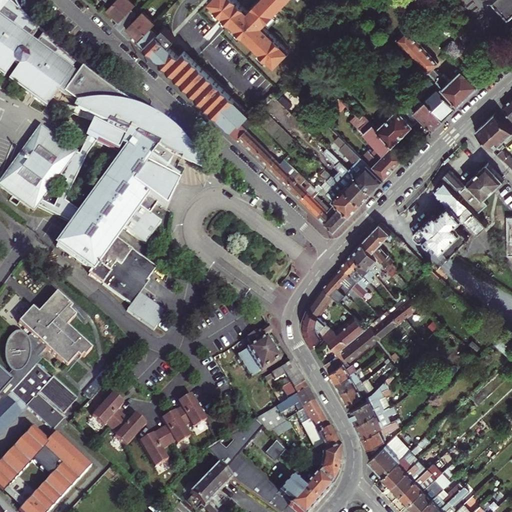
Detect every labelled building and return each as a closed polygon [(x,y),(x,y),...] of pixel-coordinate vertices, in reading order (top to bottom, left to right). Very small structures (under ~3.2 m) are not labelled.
[(0,0),(0,72),(4,75),(14,62),(19,66),(9,79),(46,106),(58,90),(96,117),(79,154),(75,152),(59,174),(67,178),(53,207),(40,200),(36,205),(73,223),(81,212),(65,200),(87,153),(99,135),(126,148),(134,137),(167,164),(169,161),(167,159),(170,152),(156,145),(160,137),(154,134),(158,125),(151,122),(143,119),(146,112),(127,101),(108,89),(82,69),(77,76),(72,72),(77,64),(43,33),(35,45),(30,42),(39,29),(22,11),(18,5),(15,0),(0,0)] [(113,0),(106,8),(113,15),(115,12),(120,17),(117,19),(113,24),(120,30),(129,20),(141,8),(135,3),(136,2),(133,0),(113,0)] [(254,0),(248,6),(244,2),(241,0),(207,0),(240,31),(276,65),(291,49),(264,23),(285,0),(254,0)] [(511,0),(493,0),(494,0),(510,17),(511,15),(511,0)] [(437,7),(423,20),(439,37),(453,24),(437,7)] [(139,39),(156,21),(143,9),(131,22),(129,20),(120,30),(125,35),(130,31),(133,33),(139,39)] [(194,96),(233,134),(242,124),(250,115),(165,31),(156,21),(139,39),(138,39),(172,73),(194,96)] [(397,37),(459,105),(482,82),(474,74),(464,64),(450,78),(445,74),(442,74),(441,74),(434,67),(440,61),(407,27),(397,37)] [(445,44),(444,46),(452,54),(463,44),(455,35),(454,36),(448,30),(440,38),(445,44)] [(459,50),(456,53),(462,59),(465,56),(459,50)] [(481,67),(474,74),(482,82),(489,75),(481,67)] [(271,92),(275,97),(288,83),(284,78),(271,92)] [(438,87),(425,99),(444,119),(456,107),(438,87)] [(511,94),(501,105),(511,117),(511,94)] [(425,99),(414,110),(421,117),(432,130),(444,119),(425,99)] [(377,128),(393,144),(421,117),(414,110),(412,107),(405,100),(377,128)] [(494,111),(475,129),(511,167),(511,157),(502,147),(498,143),(511,130),(494,111)] [(361,155),(384,177),(404,157),(393,144),(377,128),(364,115),(355,123),(375,144),(368,150),(367,148),(361,155)] [(239,136),(255,152),(262,145),(246,128),(247,127),(242,124),(233,134),(237,138),(239,136)] [(168,164),(176,170),(185,150),(176,139),(170,133),(158,125),(154,134),(160,137),(156,145),(170,152),(167,159),(169,161),(167,164),(168,164)] [(75,152),(40,127),(0,183),(0,185),(33,210),(36,205),(40,200),(59,174),(75,152)] [(502,147),(511,137),(511,129),(511,130),(498,143),(502,147)] [(354,161),(349,167),(372,190),(384,177),(361,155),(340,134),(335,138),(342,145),(340,147),(354,161)] [(73,223),(57,245),(92,270),(116,236),(123,226),(168,164),(167,164),(134,137),(126,148),(81,212),(73,223)] [(268,166),(275,158),(262,145),(255,152),(268,166)] [(341,169),(334,176),(361,202),(372,190),(349,167),(327,147),(323,151),(341,169)] [(268,166),(286,184),(299,171),(285,157),(280,162),(275,158),(268,166)] [(503,178),(502,176),(486,160),(476,170),(465,182),(469,186),(467,188),(449,169),(440,178),(442,181),(433,190),(447,204),(442,210),(437,215),(436,214),(424,225),(416,233),(415,235),(415,238),(416,239),(419,241),(422,241),(424,239),(429,244),(432,241),(448,257),(467,238),(454,226),(465,214),(466,214),(463,211),(467,206),(469,208),(467,211),(471,215),(468,218),(480,229),(488,221),(477,211),(485,203),(482,199),(503,178)] [(176,170),(168,164),(123,226),(142,240),(158,218),(149,212),(178,171),(176,170)] [(286,184),(301,198),(314,184),(299,171),(286,184)] [(332,198),(349,215),(361,202),(334,176),(332,174),(326,179),(333,186),(327,193),(332,198)] [(301,198),(317,215),(324,208),(314,197),(316,195),(320,190),(314,184),(301,198)] [(317,215),(334,231),(349,215),(332,198),(329,201),(333,204),(329,208),(316,195),(314,197),(324,208),(317,215)] [(467,211),(469,208),(467,206),(463,211),(466,214),(465,214),(468,218),(471,215),(467,211)] [(395,235),(380,221),(363,240),(387,269),(394,263),(378,244),(385,237),(389,242),(395,235)] [(157,265),(116,236),(92,270),(89,274),(132,304),(128,310),(154,329),(167,311),(137,290),(142,283),(144,284),(157,265)] [(387,269),(363,240),(352,251),(371,269),(376,274),(380,279),(385,274),(388,278),(392,274),(387,269)] [(352,251),(345,260),(369,282),(376,274),(371,269),(352,251)] [(345,260),(339,266),(341,267),(356,281),(351,287),(361,297),(368,290),(365,287),(369,282),(345,260)] [(394,263),(387,269),(392,274),(398,269),(394,263)] [(326,291),(332,296),(338,301),(351,287),(356,281),(341,267),(324,283),(322,286),(326,291)] [(448,269),(440,276),(446,281),(453,273),(448,269)] [(322,286),(314,296),(318,299),(326,291),(322,286)] [(317,316),(332,296),(326,291),(318,299),(314,296),(309,303),(306,309),(317,316)] [(388,291),(385,295),(390,301),(394,298),(388,291)] [(390,312),(398,321),(418,306),(406,291),(396,300),(399,303),(390,312)] [(52,430),(64,417),(62,415),(77,399),(53,377),(51,379),(36,365),(41,360),(38,357),(45,348),(66,367),(76,355),(79,358),(82,355),(84,357),(91,349),(65,326),(74,316),(68,310),(70,307),(54,293),(36,314),(30,309),(17,324),(29,335),(26,338),(24,336),(21,334),(17,333),(10,336),(8,339),(4,349),(4,355),(4,361),(7,368),(11,373),(9,375),(6,379),(0,372),(0,438),(23,415),(21,414),(28,408),(52,430)] [(302,328),(312,345),(322,334),(324,336),(332,327),(317,316),(306,309),(303,315),(301,323),(302,328)] [(371,327),(379,337),(398,321),(390,312),(371,327)] [(346,342),(365,326),(355,316),(337,331),(346,342)] [(272,331),(268,325),(246,338),(252,347),(238,356),(251,378),(280,360),(265,336),(272,331)] [(332,327),(324,336),(327,339),(337,331),(332,327)] [(379,337),(371,327),(358,338),(366,347),(379,337)] [(341,346),(346,342),(337,331),(327,339),(333,347),(332,348),(336,354),(323,364),(328,372),(346,359),(348,358),(342,351),(344,350),(341,346)] [(366,347),(358,338),(344,350),(342,351),(348,358),(350,360),(366,347)] [(395,349),(390,354),(394,358),(399,354),(395,349)] [(346,359),(328,372),(335,383),(353,370),(357,372),(362,368),(359,364),(355,366),(352,362),(350,364),(346,359)] [(284,374),(288,380),(299,373),(292,361),(271,373),(275,380),(284,374)] [(83,394),(89,400),(114,372),(108,366),(83,394)] [(335,383),(341,392),(360,379),(362,381),(357,372),(353,370),(335,383)] [(369,397),(350,407),(357,420),(390,404),(386,394),(390,391),(387,382),(394,375),(392,372),(372,391),(367,394),(369,397)] [(288,380),(292,385),(287,388),(292,396),(308,387),(299,373),(288,380)] [(341,392),(349,405),(369,390),(362,381),(360,379),(341,392)] [(299,402),(302,408),(315,399),(308,387),(292,396),(281,403),(277,406),(281,412),(299,402)] [(123,405),(112,394),(91,416),(102,426),(104,424),(115,435),(113,437),(124,447),(134,437),(145,425),(134,415),(128,421),(122,416),(117,411),(123,405)] [(165,426),(139,442),(154,467),(167,460),(161,450),(175,442),(176,445),(189,437),(184,427),(190,424),(192,428),(205,420),(203,415),(190,394),(177,402),(180,407),(161,419),(165,426)] [(329,422),(315,399),(302,408),(286,418),(287,420),(290,424),(300,418),(299,415),(305,412),(309,420),(302,423),(314,447),(316,446),(323,444),(324,442),(336,437),(329,422)] [(357,420),(364,434),(391,420),(388,414),(392,411),(390,404),(357,420)] [(259,416),(273,429),(287,420),(286,418),(281,412),(277,406),(259,416)] [(273,429),(259,416),(254,419),(263,427),(268,432),(273,429)] [(364,434),(369,445),(380,440),(385,437),(383,432),(400,424),(398,421),(400,420),(398,416),(391,420),(364,434)] [(237,455),(263,427),(254,419),(252,421),(207,448),(205,449),(218,463),(232,478),(278,511),(310,511),(319,503),(330,490),(317,477),(312,478),(301,467),(298,463),(291,471),(295,473),(278,492),(275,496),(234,459),(237,455)] [(18,511),(49,511),(91,466),(54,434),(46,442),(31,428),(0,462),(0,490),(3,494),(32,462),(49,478),(18,511)] [(378,466),(399,447),(404,442),(397,434),(388,442),(383,447),(370,458),(378,466)] [(323,444),(327,453),(340,447),(337,440),(336,437),(324,442),(323,444)] [(279,456),(286,448),(276,439),(270,446),(279,456)] [(412,450),(406,455),(385,475),(393,483),(419,459),(414,454),(425,444),(422,441),(412,450)] [(399,447),(378,466),(382,470),(385,475),(406,455),(412,450),(404,442),(399,447)] [(327,453),(323,444),(316,446),(317,449),(321,455),(327,453)] [(270,446),(265,452),(274,461),(279,456),(270,446)] [(303,462),(312,465),(340,474),(341,470),(342,464),(343,459),(342,451),(340,447),(327,453),(321,455),(321,459),(306,455),(304,459),(303,462)] [(286,448),(279,456),(283,459),(289,452),(287,450),(286,448)] [(278,492),(237,455),(234,459),(275,496),(278,492)] [(419,459),(393,483),(401,492),(429,466),(421,457),(419,459)] [(433,461),(429,466),(401,492),(410,501),(442,471),(433,461)] [(191,511),(218,511),(214,508),(221,500),(216,495),(232,479),(217,465),(181,502),(191,511)] [(340,474),(312,465),(310,471),(317,477),(330,490),(339,477),(340,474)] [(418,510),(438,491),(452,478),(444,469),(442,471),(410,501),(414,506),(418,510)] [(457,491),(435,511),(451,511),(457,507),(455,504),(469,490),(469,488),(465,484),(457,491)] [(418,510),(419,511),(435,511),(457,491),(454,488),(444,497),(438,491),(418,510)] [(163,511),(154,502),(150,507),(154,511),(163,511)] [(451,511),(470,511),(471,511),(462,502),(457,507),(451,511)] [(471,511),(470,511),(487,511),(488,511),(480,503),(471,511)]
